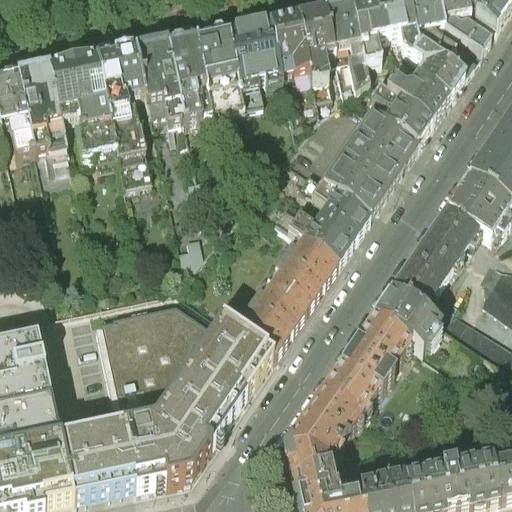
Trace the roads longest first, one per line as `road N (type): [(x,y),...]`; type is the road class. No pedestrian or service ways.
road 1 (residential): [(217,511),(511,79)]
road 2 (tertiary): [(0,61),(279,0)]
